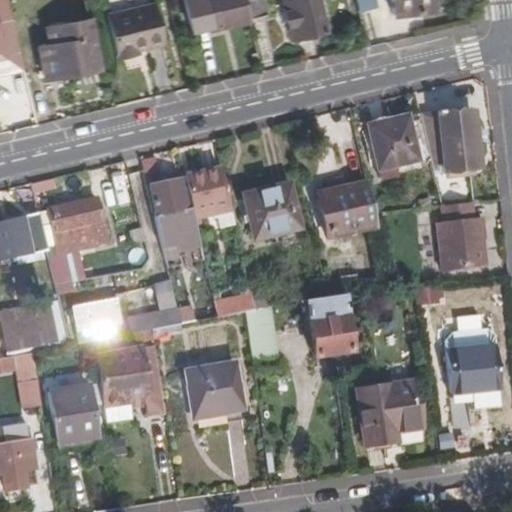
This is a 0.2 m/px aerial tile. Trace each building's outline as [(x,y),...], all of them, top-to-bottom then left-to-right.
[(0,0),(0,75),(23,70),(6,0),(0,0)] [(247,22),(241,0),(183,0),(192,36),(247,22)] [(262,0),(241,0),(247,22),(267,18),(262,0)] [(284,13),(280,14),(284,27),(287,26),(288,30),(300,27),(302,37),(322,33),(313,0),(289,0),(281,2),(284,13)] [(373,8),(371,0),(353,0),(357,11),(373,8)] [(428,0),(388,0),(390,17),(430,13),(428,0)] [(139,51),(166,45),(155,3),(106,15),(117,59),(139,54),(139,51)] [(44,81),(98,70),(88,23),(46,32),(49,49),(38,51),(44,81)] [(468,116),(418,122),(429,167),(440,166),(441,177),(467,175),(474,174),(468,116)] [(364,127),(377,184),(393,180),(391,168),(412,162),(402,118),(364,127)] [(189,210),(190,217),(208,214),(210,220),(230,217),(219,172),(188,179),(189,186),(184,187),(189,210)] [(467,175),(441,177),(442,183),(468,180),(467,175)] [(154,218),(153,219),(160,248),(174,245),(176,253),(197,248),(190,217),(189,210),(184,211),(177,184),(148,190),(154,218)] [(242,196),(253,242),(298,232),(287,186),(242,196)] [(349,203),(318,212),(327,243),(375,230),(372,216),(364,186),(345,191),(349,203)] [(315,199),(318,212),(349,203),(345,191),(315,199)] [(93,203),(46,214),(55,252),(76,248),(75,241),(101,235),(93,203)] [(20,210),(22,220),(37,216),(35,206),(20,210)] [(439,210),(437,210),(438,225),(432,226),(436,275),(480,270),(478,243),(480,243),(478,221),(468,221),(467,206),(439,210)] [(46,254),(37,216),(22,220),(21,220),(30,258),(46,254)] [(0,264),(30,258),(21,220),(0,224),(0,264)] [(75,253),(53,259),(57,275),(79,270),(75,253)] [(145,292),(150,318),(176,314),(169,287),(145,292)] [(212,305),(215,321),(243,315),(253,314),(249,299),(212,305)] [(10,360),(32,356),(69,349),(58,303),(2,314),(10,360)] [(78,335),(82,334),(111,328),(119,327),(115,305),(73,314),(78,335)] [(179,328),(182,327),(194,325),(192,311),(176,314),(179,328)] [(130,337),(136,336),(151,333),(179,328),(176,314),(150,318),(128,322),(130,337)] [(307,324),(312,360),(348,354),(343,320),(307,324)] [(179,328),(151,333),(153,342),(153,345),(167,343),(167,338),(183,335),(182,327),(179,328)] [(84,346),(92,344),(113,340),(111,328),(82,334),(84,346)] [(151,333),(136,336),(137,345),(153,342),(151,333)] [(441,345),(442,354),(492,349),(491,339),(480,333),(447,337),(441,345)] [(492,349),(442,354),(447,397),(497,391),(492,349)] [(94,359),(101,409),(130,405),(133,405),(132,399),(142,397),(144,408),(146,420),(164,416),(154,350),(94,359)] [(32,356),(14,359),(18,387),(36,384),(32,356)] [(186,375),(193,420),(241,412),(234,367),(186,375)] [(18,387),(22,411),(40,408),(36,384),(18,387)] [(354,393),(361,449),(384,446),(382,438),(417,432),(413,405),(409,406),(406,385),(354,393)] [(49,395),(56,446),(96,440),(89,389),(49,395)] [(133,405),(130,405),(131,410),(144,408),(142,397),(132,399),(133,405)] [(0,444),(29,441),(28,430),(22,426),(1,428),(1,425),(0,425),(0,444)]
